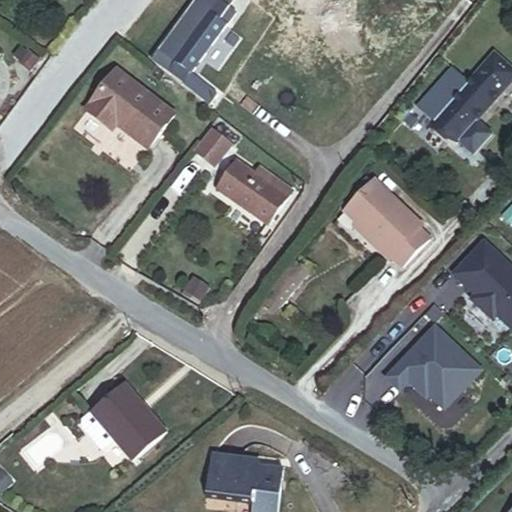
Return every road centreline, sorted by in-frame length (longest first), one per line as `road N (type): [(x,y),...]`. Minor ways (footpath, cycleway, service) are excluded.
road 1 (residential): [(0,225),(444,497)]
road 2 (unknown): [(0,175),(142,0)]
